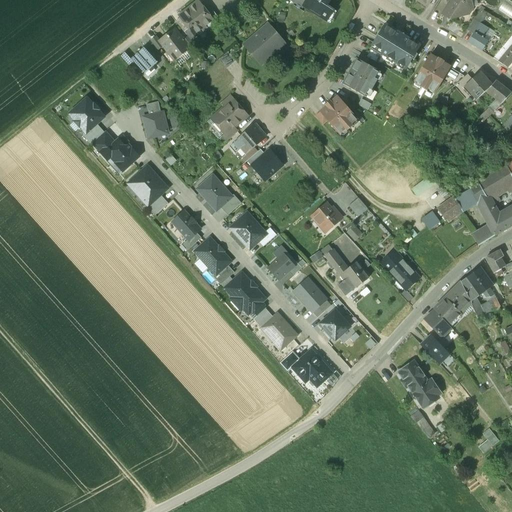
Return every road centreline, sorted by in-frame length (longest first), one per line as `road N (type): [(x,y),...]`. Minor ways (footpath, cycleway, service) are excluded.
road 1 (residential): [(353,382),(140,145),(125,114)]
road 2 (track): [(0,330),(153,511)]
road 3 (unclassified): [(352,384),(234,474),(158,511)]
road 4 (residential): [(511,236),(441,288),(353,382)]
road 5 (residential): [(239,87),(272,127),(325,80),(369,0)]
road 6 (residential): [(511,84),(375,0)]
